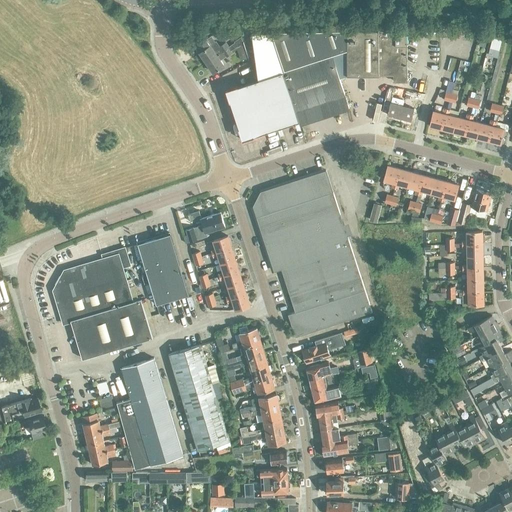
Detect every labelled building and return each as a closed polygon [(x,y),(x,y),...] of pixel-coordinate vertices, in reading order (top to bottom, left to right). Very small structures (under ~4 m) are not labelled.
[(284,70),(333,54),(347,50),(348,75),(393,75),(394,82),(408,82),(407,29),(349,30),(272,31),(274,38),(275,43),(277,47),(279,53),(280,57),(284,70)] [(274,38),(272,31),(252,33),(258,79),(284,70),(280,57),(279,53),(277,47),(275,43),(274,38)] [(204,50),(200,53),(208,64),(231,50),(235,47),(233,44),(228,47),(225,42),(221,46),(217,40),(215,41),(211,35),(208,37),(198,43),(204,50)] [(235,42),(233,44),(235,47),(237,47),(237,46),(243,44),(241,36),(234,41),(235,42)] [(237,46),(237,47),(238,50),(241,60),(247,58),(243,46),(237,46)] [(233,53),(231,50),(208,64),(213,73),(224,66),(221,60),(226,57),(233,53)] [(333,54),(284,70),(300,121),(301,124),(350,108),(333,54)] [(244,140),(300,121),(284,70),(258,79),(226,90),(239,129),(240,128),(244,140)] [(403,106),(404,99),(407,90),(401,89),(390,87),(387,91),(384,101),(390,102),(387,115),(400,118),(403,106)] [(450,101),(452,93),(445,91),(444,95),(443,99),(450,101)] [(452,93),(450,101),(456,102),(458,95),(452,93)] [(472,107),(474,99),(468,98),(466,105),(472,107)] [(474,99),(472,107),(479,108),(481,101),(474,99)] [(403,106),(400,118),(411,121),(413,114),(417,115),(419,104),(414,102),(412,108),(403,106)] [(496,113),(498,105),(492,103),(490,111),(496,113)] [(498,105),(496,113),(503,114),(505,107),(498,105)] [(446,114),(448,108),(444,107),(442,113),(434,111),(430,125),(442,129),(446,114)] [(453,131),(457,117),(450,115),(452,109),(448,108),(446,114),(442,129),(453,131)] [(469,120),(471,114),(467,113),(465,119),(457,117),(453,131),(465,134),(469,120)] [(477,137),(481,123),(473,121),(474,115),(471,114),(469,120),(465,134),(477,137)] [(493,126),(494,120),(490,119),(489,125),(481,123),(477,137),(489,140),(493,126)] [(493,126),(489,140),(501,143),(505,129),(497,127),(498,121),(494,120),(493,126)] [(395,188),(401,169),(388,165),(384,180),(394,182),(392,188),(395,188)] [(408,186),(412,172),(401,169),(395,188),(398,189),(399,184),(408,186)] [(295,312),(365,289),(348,236),(353,234),(349,223),(344,224),(326,170),(261,191),(253,206),(274,272),(282,269),(295,312)] [(418,195),(423,175),(412,172),(408,186),(417,189),(415,194),(418,195)] [(431,193),(435,178),(423,175),(418,195),(421,195),(422,190),(431,193)] [(441,201),(447,181),(435,178),(431,193),(440,195),(438,200),(441,201)] [(447,181),(441,201),(444,202),(445,197),(455,199),(459,185),(447,181)] [(486,211),(491,194),(477,190),(472,207),(486,211)] [(391,203),(393,196),(387,194),(385,201),(391,203)] [(393,196),(391,203),(397,205),(399,198),(393,196)] [(414,209),(416,202),(410,200),(408,207),(414,209)] [(416,202),(414,209),(420,211),(422,203),(416,202)] [(466,225),(471,204),(462,202),(457,222),(466,225)] [(375,221),(379,206),(374,205),(370,220),(375,221)] [(451,210),(448,224),(454,225),(457,212),(451,210)] [(207,232),(225,226),(220,212),(212,215),(201,218),(203,225),(186,230),(187,235),(184,236),(186,242),(208,235),(207,232)] [(381,231),(380,231),(382,238),(400,234),(398,226),(386,229),(385,227),(381,229),(381,231)] [(463,244),(467,243),(482,243),(482,231),(467,231),(467,237),(462,237),(462,240),(463,240),(463,244)] [(156,304),(189,295),(170,233),(138,243),(156,304)] [(410,233),(382,239),(384,250),(406,244),(405,240),(411,238),(410,233)] [(212,253),(231,247),(228,236),(214,240),(216,248),(211,250),(212,253)] [(412,243),(385,251),(386,260),(409,254),(408,250),(413,248),(412,243)] [(468,255),(483,255),(482,243),(467,243),(463,244),(454,244),(446,244),(447,250),(454,250),(454,247),(468,247),(468,255)] [(221,264),(235,259),(231,247),(212,253),(213,256),(218,254),(221,264)] [(414,253),(387,261),(389,270),(407,266),(412,264),(410,261),(416,260),(414,253)] [(133,302),(123,268),(119,254),(64,270),(54,290),(64,324),(72,321),(83,359),(152,338),(141,299),(133,302)] [(468,264),(463,264),(463,265),(463,267),(468,267),(483,267),(483,255),(468,255),(468,264)] [(220,276),(239,270),(235,259),(221,264),(223,271),(219,273),(220,276)] [(407,266),(389,271),(391,281),(394,279),(395,282),(400,280),(399,278),(410,276),(407,266)] [(468,279),(483,279),(483,267),(468,267),(463,267),(463,271),(468,271),(468,279)] [(220,276),(220,279),(226,278),(228,286),(242,281),(239,270),(220,276)] [(462,288),(463,291),(468,291),(484,291),(483,279),(468,279),(468,288),(462,288)] [(227,299),(246,293),(242,281),(228,286),(231,294),(226,296),(227,299)] [(365,289),(295,312),(288,314),(296,337),(372,312),(365,289)] [(468,291),(463,291),(459,292),(459,295),(462,295),(462,305),(484,304),(484,291),(468,291)] [(246,293),(227,299),(228,302),(233,301),(236,310),(250,305),(246,293)] [(442,307),(441,298),(432,298),(432,308),(442,307)] [(480,335),(498,325),(496,321),(495,321),(492,315),(468,328),(470,333),(477,329),(480,335)] [(480,347),(503,335),(499,329),(500,328),(498,325),(480,335),(483,340),(476,344),(478,348),(480,347)] [(241,349),(262,343),(257,327),(240,332),(242,341),(232,344),(234,349),(240,348),(241,349)] [(345,337),(360,332),(359,327),(344,332),(345,337)] [(307,362),(321,358),(330,355),(329,349),(346,344),(342,332),(315,341),(316,345),(309,347),(309,348),(303,350),(307,362)] [(481,359),(502,348),(499,342),(507,338),(504,334),(503,335),(480,347),(483,354),(479,356),(481,359)] [(264,343),(262,344),(262,343),(241,349),(242,355),(227,359),(229,365),(265,354),(264,352),(266,351),(264,343)] [(198,450),(199,450),(229,440),(201,344),(169,354),(198,450)] [(459,347),(454,349),(457,356),(462,353),(459,347)] [(355,368),(367,365),(367,363),(373,361),(370,348),(358,351),(360,358),(353,359),(355,368)] [(490,367),(511,355),(511,349),(505,354),(502,348),(481,359),(476,362),(478,365),(483,363),(482,362),(486,360),(490,367)] [(251,370),(268,365),(265,354),(226,366),(227,370),(245,365),(245,364),(249,363),(251,370)] [(491,375),(492,378),(511,367),(509,362),(511,360),(511,355),(490,367),(494,374),(491,375)] [(464,356),(456,360),(459,365),(467,361),(464,356)] [(136,468),(151,464),(182,455),(154,358),(122,368),(131,398),(117,402),(136,468)] [(393,388),(405,383),(396,361),(384,366),(393,388)] [(376,363),(361,367),(363,373),(369,372),(371,378),(379,376),(376,363)] [(308,374),(310,379),(339,372),(337,366),(323,370),(322,364),(307,368),(307,369),(306,370),(307,374),(308,374)] [(253,375),(230,383),(232,389),(272,377),(268,365),(251,370),(253,375)] [(503,385),(511,379),(511,367),(492,378),(482,383),(485,389),(495,383),(499,381),(498,379),(500,378),(503,385)] [(313,391),(328,387),(326,380),(342,376),(341,372),(339,372),(310,379),(313,391)] [(272,377),(232,389),(233,393),(247,389),(247,388),(256,385),(258,393),(276,388),(272,377)] [(511,379),(503,385),(507,391),(505,392),(504,390),(500,392),(502,398),(511,392),(511,379)] [(470,389),(477,385),(475,381),(468,384),(470,389)] [(328,387),(313,391),(315,403),(331,399),(342,396),(339,384),(328,387)] [(466,391),(452,398),(455,404),(470,396),(466,391)] [(262,409),(279,405),(277,394),(259,397),(261,404),(240,408),(241,413),(244,413),(262,409)] [(29,402),(28,399),(16,402),(19,411),(22,410),(24,416),(41,411),(37,400),(29,402)] [(485,399),(478,403),(481,408),(488,405),(485,399)] [(19,411),(16,402),(1,406),(6,424),(14,422),(11,414),(19,412),(19,411)] [(319,418),(345,414),(344,407),(336,408),(337,415),(333,415),(331,402),(316,405),(318,417),(319,417),(319,418)] [(264,421),(282,418),(279,405),(262,409),(244,413),(245,417),(253,415),(253,414),(262,412),(264,421)] [(116,407),(109,409),(111,415),(118,413),(116,407)] [(381,419),(388,419),(387,409),(380,410),(381,419)] [(101,430),(117,427),(121,426),(120,418),(112,419),(113,422),(100,425),(97,413),(82,416),(86,434),(101,430)] [(322,432),(339,429),(339,428),(334,428),(333,422),(338,421),(338,419),(346,418),(345,414),(319,418),(322,432)] [(468,426),(477,443),(485,438),(481,429),(475,418),(474,415),(469,418),(472,423),(468,426)] [(480,415),(475,418),(481,429),(486,426),(480,415)] [(46,429),(42,416),(27,421),(21,422),(23,428),(29,427),(33,439),(43,436),(41,430),(46,429)] [(267,433),(284,429),(282,418),(264,421),(265,428),(248,431),(247,426),(241,428),(243,437),(267,433)] [(511,430),(510,427),(507,421),(497,427),(506,444),(511,441),(511,430)] [(464,446),(454,425),(453,423),(448,425),(451,431),(446,433),(455,450),(464,446)] [(477,443),(468,426),(461,429),(458,423),(454,425),(464,446),(465,448),(477,443)] [(455,450),(446,433),(440,436),(437,431),(435,426),(430,429),(433,434),(435,439),(445,455),(455,450)] [(88,443),(104,440),(102,435),(118,431),(117,427),(101,430),(86,434),(88,443)] [(267,433),(243,437),(244,443),(253,442),(252,440),(267,437),(269,445),(286,442),(284,429),(267,433)] [(322,445),(338,443),(338,441),(337,439),(340,439),(339,429),(322,432),(323,443),(322,444),(322,445)] [(344,442),(358,441),(357,434),(343,436),(344,442)] [(448,461),(445,455),(435,439),(431,441),(435,447),(429,450),(435,461),(438,466),(448,461)] [(106,450),(115,447),(119,446),(118,442),(105,445),(104,440),(88,443),(90,453),(106,450)] [(339,454),(339,453),(343,453),(342,441),(338,441),(338,443),(322,445),(324,456),(339,454)] [(233,453),(234,453),(255,450),(254,443),(232,446),(233,453)] [(106,450),(90,453),(93,465),(108,462),(107,457),(116,455),(115,447),(106,450)] [(255,450),(234,453),(235,457),(244,456),(244,460),(256,458),(255,450)] [(287,463),(286,450),(270,452),(271,453),(262,453),(263,460),(271,459),(272,465),(287,463)] [(391,472),(402,470),(400,453),(389,455),(391,472)] [(328,473),(344,472),(343,459),(327,461),(328,473)] [(132,470),(132,461),(125,461),(113,461),(113,470),(132,470)] [(444,478),(438,466),(435,461),(425,466),(429,474),(424,477),(426,479),(423,480),(421,484),(423,488),(427,488),(430,487),(431,489),(436,487),(438,491),(442,488),(438,481),(444,478)] [(262,482),(288,481),(288,468),(273,469),(273,468),(257,469),(258,476),(261,476),(262,482)] [(186,472),(186,481),(186,482),(203,482),(203,471),(186,472)] [(108,481),(108,472),(87,472),(87,481),(108,481)] [(168,472),(149,472),(150,482),(167,481),(168,472)] [(186,481),(186,472),(168,472),(167,481),(186,481)] [(274,494),(289,493),(288,481),(262,482),(263,497),(274,496),(274,494)] [(327,494),(344,494),(343,481),(327,481),(327,494)] [(398,483),(397,502),(410,503),(412,484),(398,483)] [(221,484),(212,484),(213,495),(222,495),(221,484)] [(511,511),(511,493),(509,488),(500,493),(509,511),(511,511)] [(449,511),(452,505),(447,503),(449,495),(444,493),(442,501),(438,511),(449,511)] [(509,511),(500,493),(495,495),(499,503),(494,506),(496,511),(509,511)] [(211,496),(211,506),(233,507),(234,497),(211,496)] [(254,507),(255,497),(237,496),(237,506),(254,507)] [(279,498),(279,506),(288,506),(288,504),(295,504),(296,498),(279,498)] [(343,511),(344,502),(328,502),(326,511),(343,511)] [(496,511),(494,506),(488,509),(484,502),(480,504),(484,511),(496,511)] [(462,511),(464,506),(453,503),(452,505),(449,511),(462,511)]
